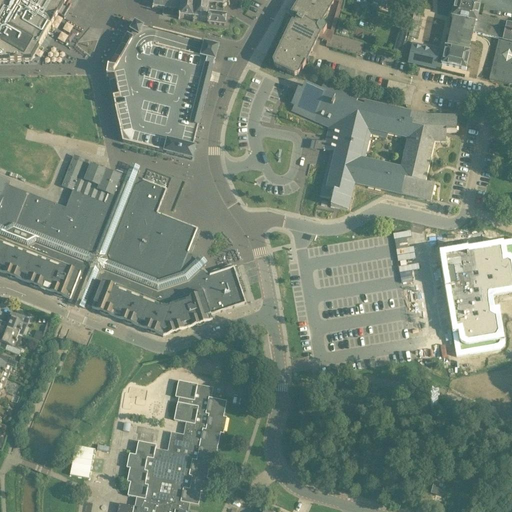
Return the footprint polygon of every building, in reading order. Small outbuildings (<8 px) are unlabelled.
[(0,0),(0,63),(9,63),(23,63),(31,63),(38,50),(42,52),(42,50),(43,49),(40,47),(49,31),(52,33),(54,30),(51,28),(58,15),(64,19),(71,5),(73,6),(75,0),(0,0)] [(150,0),(150,2),(152,2),(152,7),(151,8),(152,9),(153,9),(162,10),(162,11),(164,11),(164,10),(171,11),(171,12),(172,12),(171,17),(178,18),(178,19),(180,18),(192,20),(192,22),(194,23),(194,20),(205,21),(206,22),(206,23),(207,23),(208,24),(209,24),(219,26),(219,25),(223,25),(223,26),(225,26),(225,25),(224,25),(225,17),(226,17),(226,15),(223,15),(223,9),(224,10),(224,7),(226,4),(228,6),(229,5),(227,3),(227,0),(150,0)] [(274,68),(294,77),(297,76),(300,70),(302,72),(305,65),(308,65),(308,58),(318,38),(327,42),(325,47),(356,56),(357,54),(360,55),(363,45),(333,36),(342,3),(339,2),(330,32),(326,30),(324,27),(318,27),(335,1),(335,0),(296,0),(287,16),(291,19),(275,51),(278,53),(273,64),(274,68)] [(412,46),(409,58),(408,62),(440,70),(441,66),(465,71),(469,53),(467,53),(472,33),(483,36),(486,20),(487,20),(487,19),(488,16),(482,15),(481,17),(477,16),(480,3),(467,0),(455,0),(451,17),(450,17),(448,24),(449,24),(449,25),(451,26),(445,48),(433,45),(432,50),(412,46)] [(359,18),(361,8),(353,6),(350,16),(359,18)] [(408,37),(417,39),(422,13),(414,12),(408,37)] [(125,18),(101,62),(108,66),(133,22),(125,18)] [(511,26),(507,25),(508,24),(487,19),(487,20),(486,20),(483,36),(497,39),(488,80),(508,85),(509,81),(511,81),(511,26)] [(108,69),(107,77),(108,78),(122,144),(183,159),(185,149),(192,150),(219,48),(205,44),(204,45),(144,29),(135,24),(110,69),(108,69)] [(383,31),(380,39),(390,43),(393,35),(383,31)] [(385,96),(399,99),(398,105),(410,107),(413,97),(415,87),(388,81),(385,96)] [(319,197),(332,200),(330,207),(347,211),(354,184),(401,195),(430,202),(434,187),(423,185),(433,140),(445,143),(445,133),(455,133),(456,118),(427,117),(423,117),(411,114),(364,103),(363,108),(355,104),(357,101),(323,85),(320,92),(311,88),(304,85),(301,91),(297,90),(297,91),(290,105),(294,106),(292,111),(329,128),(328,136),(326,143),(324,150),(330,152),(327,166),(319,197)] [(92,256),(98,254),(127,184),(121,182),(123,178),(91,166),(91,165),(73,158),(61,187),(73,191),(66,209),(8,186),(9,183),(0,179),(0,229),(5,232),(14,228),(92,256)] [(141,169),(133,166),(127,184),(98,254),(106,258),(135,187),(141,169)] [(167,190),(142,180),(142,182),(135,187),(106,258),(108,263),(160,286),(185,277),(198,264),(188,254),(198,229),(158,214),(167,190)] [(0,238),(28,249),(36,245),(88,265),(92,256),(14,228),(5,232),(0,229),(0,238)] [(0,238),(0,272),(79,304),(91,271),(88,265),(36,245),(28,249),(0,238)] [(449,276),(446,277),(459,354),(497,347),(498,347),(499,346),(500,345),(500,344),(500,343),(500,342),(496,318),(496,317),(495,316),(494,315),(493,315),(493,314),(491,314),(490,315),(487,295),(508,291),(509,296),(511,295),(511,245),(508,246),(451,256),(453,270),(448,271),(449,276)] [(98,254),(92,256),(88,265),(91,271),(79,304),(77,309),(85,312),(87,307),(99,275),(104,273),(159,294),(189,284),(192,281),(203,270),(208,265),(203,260),(198,264),(185,277),(160,286),(108,263),(106,258),(98,254)] [(350,276),(344,264),(333,269),(338,281),(350,276)] [(211,316),(246,305),(235,270),(210,278),(203,270),(192,281),(189,284),(159,294),(104,273),(99,275),(87,307),(164,338),(212,321),(211,316)] [(296,296),(303,295),(301,281),(295,282),(296,296)] [(364,300),(365,318),(393,316),(392,299),(364,300)] [(0,328),(22,337),(27,325),(28,325),(30,319),(14,313),(12,319),(6,316),(4,322),(0,320),(0,328)] [(22,350),(18,349),(22,337),(0,328),(0,342),(2,343),(0,349),(19,356),(22,350)] [(43,333),(36,331),(32,340),(39,343),(43,333)] [(0,354),(0,376),(7,379),(12,367),(15,368),(17,362),(0,354)] [(225,417),(227,400),(212,398),(213,386),(175,381),(178,394),(175,421),(186,422),(184,434),(170,433),(168,448),(138,444),(136,454),(129,453),(128,465),(130,474),(127,496),(137,497),(135,505),(134,506),(118,504),(117,511),(188,511),(190,504),(199,505),(200,494),(212,491),(221,417),(225,417)] [(442,497),(444,489),(442,489),(443,486),(434,484),(431,494),(442,497)]
